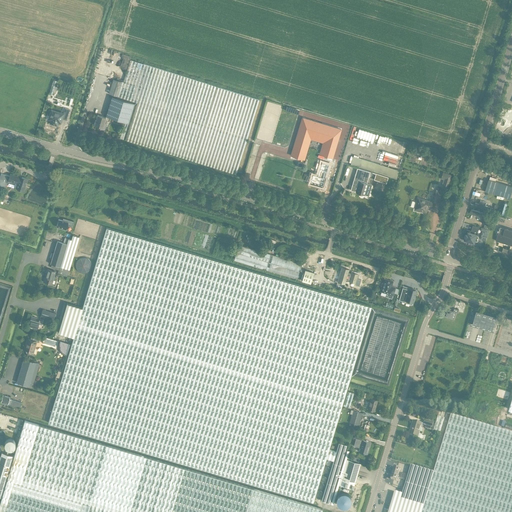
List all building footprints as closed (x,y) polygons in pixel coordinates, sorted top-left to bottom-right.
[(117,96),(137,103),(126,140),(181,157),(236,174),(248,135),(259,100),(216,86),(188,78),(130,60),(123,82),(122,82),(117,96)] [(113,79),(109,93),(113,94),(117,96),(122,82),(113,79)] [(112,96),(106,117),(110,118),(124,122),(120,138),(123,139),(134,103),(112,96)] [(51,110),(48,120),(51,121),(50,124),(53,125),(54,125),(57,126),(58,123),(60,124),(62,117),(67,118),(69,110),(65,108),(63,114),(51,110)] [(109,121),(110,118),(106,117),(106,116),(105,118),(97,115),(96,119),(95,119),(95,121),(94,125),(95,125),(95,127),(104,130),(106,124),(104,123),(105,120),(109,121)] [(303,118),(292,153),(304,156),(310,136),(325,141),(321,154),(332,158),(341,129),(303,118)] [(353,156),(351,165),(396,179),(399,170),(398,170),(392,168),(353,156)] [(313,175),(310,183),(323,186),(325,178),(327,171),(329,165),(322,162),(321,163),(320,169),(317,176),(313,175)] [(357,168),(352,183),(350,190),(356,192),(356,193),(359,194),(359,193),(364,195),(367,184),(366,184),(367,179),(370,172),(357,168)] [(443,172),(441,179),(443,179),(442,185),(449,187),(452,175),(443,172)] [(1,173),(0,176),(0,185),(6,187),(8,181),(17,184),(16,188),(24,191),(27,179),(22,177),(21,178),(17,177),(17,176),(10,174),(9,176),(1,173)] [(376,173),(374,180),(386,183),(388,177),(376,173)] [(510,198),(511,190),(511,186),(489,180),(486,191),(510,198)] [(431,208),(433,202),(430,201),(418,198),(415,209),(426,212),(428,207),(431,208)] [(486,202),(480,201),(479,204),(475,203),(474,206),(484,209),(486,202)] [(485,223),(483,227),(488,229),(491,220),(486,219),(488,214),(471,209),(470,213),(482,217),(480,221),(485,223)] [(71,239),(68,239),(67,244),(57,241),(51,263),(52,263),(51,267),(59,269),(58,273),(67,276),(84,220),(78,218),(71,239)] [(66,229),(67,225),(72,227),(73,221),(63,218),(62,220),(59,219),(57,226),(66,229)] [(475,240),(477,241),(478,236),(476,236),(479,227),(473,226),(471,231),(467,230),(467,233),(466,232),(464,237),(465,237),(465,240),(474,243),(475,240)] [(511,245),(511,231),(511,230),(504,228),(505,228),(504,232),(499,230),(500,227),(500,226),(496,240),(511,245)] [(326,458),(328,449),(371,307),(179,248),(107,227),(82,308),(74,337),(48,422),(313,501),(326,458)] [(297,279),(301,264),(238,245),(234,260),(297,279)] [(336,272),(334,278),(338,279),(337,282),(344,284),(345,280),(355,283),(354,285),(359,286),(361,280),(357,278),(358,274),(348,271),(349,269),(342,267),(340,273),(336,272)] [(52,284),(56,271),(48,269),(44,281),(52,284)] [(313,272),(305,270),(301,281),(310,283),(313,272)] [(392,298),(395,288),(391,286),(393,281),(385,279),(381,291),(387,293),(386,297),(392,298)] [(401,292),(399,300),(405,302),(406,300),(413,302),(416,290),(408,288),(408,289),(406,288),(404,293),(401,292)] [(58,333),(74,337),(82,308),(67,303),(58,333)] [(454,309),(453,311),(450,311),(449,313),(447,312),(445,317),(454,320),(456,312),(458,313),(459,310),(454,309)] [(476,310),(472,325),(492,331),(494,326),(497,316),(476,310)] [(42,324),(43,321),(40,320),(39,321),(36,320),(36,317),(32,316),(29,325),(33,326),(32,327),(37,329),(39,324),(42,324)] [(33,353),(36,342),(38,342),(39,338),(31,336),(30,339),(28,339),(27,345),(26,345),(24,350),(33,353)] [(39,363),(24,358),(17,382),(32,387),(39,363)] [(3,395),(1,402),(2,402),(1,403),(4,404),(4,403),(20,408),(22,403),(10,399),(10,397),(4,395),(3,395)] [(375,410),(377,400),(371,398),(368,409),(375,410)] [(359,425),(362,413),(353,410),(350,422),(359,425)] [(511,511),(511,433),(451,416),(434,473),(422,511),(511,511)] [(440,433),(444,418),(438,416),(433,431),(440,433)] [(321,511),(323,510),(228,482),(184,468),(25,421),(14,456),(1,498),(0,502),(0,511),(321,511)] [(418,438),(422,424),(413,422),(409,435),(418,438)] [(354,445),(359,447),(360,447),(359,451),(367,454),(369,450),(367,449),(370,441),(361,439),(363,435),(355,433),(354,437),(356,438),(354,445)] [(333,460),(321,500),(333,504),(339,484),(353,489),(354,483),(361,463),(358,462),(346,459),(347,455),(349,450),(348,450),(345,449),(346,445),(338,442),(336,451),(328,449),(326,458),(333,460)] [(0,497),(1,498),(14,456),(2,452),(0,457),(0,497)] [(395,492),(388,511),(422,511),(434,473),(411,466),(402,495),(395,492)] [(394,468),(392,473),(405,477),(406,475),(399,473),(400,470),(394,468)]
